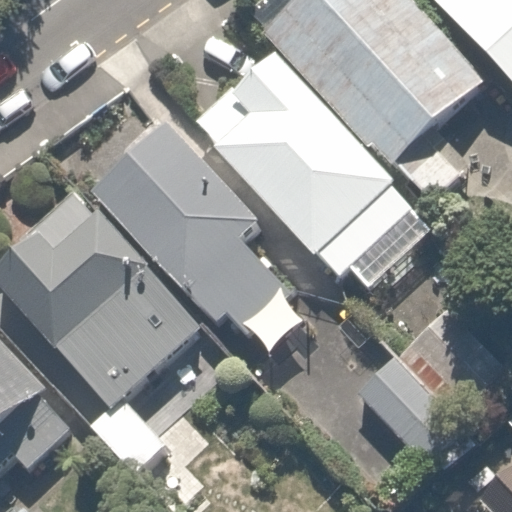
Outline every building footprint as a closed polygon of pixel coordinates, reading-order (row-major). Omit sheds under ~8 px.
[(438,134),(489,88),(409,0),(314,0),(267,42),(276,52),(417,203),(422,209),(469,166),(438,134)] [(511,0),(446,0),(439,7),(511,85),(511,0)] [(334,280),(347,269),(368,291),(433,230),(412,208),(417,203),(276,52),(194,129),(334,280)] [(268,355),(307,317),(284,292),(289,287),(246,243),(266,225),(167,124),(92,198),(232,342),(244,331),(268,355)] [(76,197),(0,271),(0,297),(110,411),(199,324),(76,197)] [(0,476),(18,460),(23,466),(69,425),(0,349),(0,476)] [(391,361),(340,415),(398,471),(449,417),(391,361)] [(511,511),(511,476),(473,511),(511,511)]
